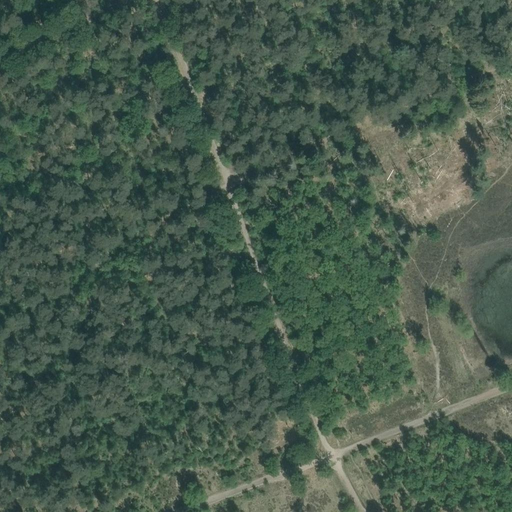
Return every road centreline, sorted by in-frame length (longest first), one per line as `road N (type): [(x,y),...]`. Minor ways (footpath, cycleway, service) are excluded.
road 1 (track): [(233,183),(411,104),(511,75)]
road 2 (track): [(329,455),(233,183)]
road 3 (track): [(0,319),(233,183)]
road 4 (track): [(233,183),(156,0)]
road 5 (track): [(511,386),(329,455)]
road 6 (track): [(329,455),(179,511)]
road 7 (track): [(0,56),(121,0)]
